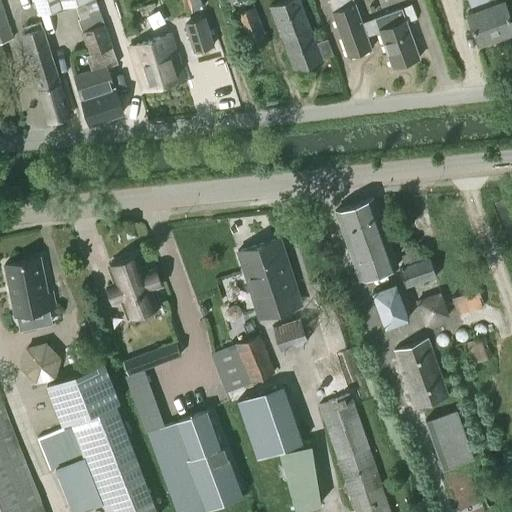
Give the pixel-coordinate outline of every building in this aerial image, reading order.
[(0,0),(0,40),(12,37),(0,0)] [(36,0),(39,10),(71,0),(36,0)] [(91,0),(73,6),(83,33),(104,25),(94,0),(91,0)] [(312,0),(303,0),(290,5),(297,22),(311,63),(333,56),(327,38),(312,0)] [(349,56),(371,49),(366,35),(379,30),(392,66),(419,56),(401,7),(361,22),(353,0),(328,0),(332,12),(333,11),(349,56)] [(479,43),(511,30),(511,18),(505,0),(500,0),(496,2),(495,0),(468,0),(473,10),(468,12),(479,43)] [(249,48),(268,41),(255,6),(236,13),(249,48)] [(194,50),(213,44),(204,17),(185,23),(194,50)] [(49,123),(70,116),(41,21),(35,23),(36,29),(21,33),(49,123)] [(297,22),(274,32),(292,80),(315,70),(311,63),(297,22)] [(102,99),(115,94),(106,67),(117,63),(104,25),(83,33),(90,55),(86,56),(91,70),(74,76),(82,99),(81,100),(82,103),(93,99),(93,97),(100,95),(102,99)] [(142,90),(184,76),(170,33),(128,46),(142,90)] [(93,99),(82,103),(89,124),(122,112),(115,94),(102,99),(100,95),(93,97),(93,99)] [(397,264),(373,197),(336,210),(360,278),(397,264)] [(259,317),(300,303),(279,237),(237,250),(259,317)] [(418,250),(402,256),(405,265),(421,259),(418,250)] [(108,265),(115,282),(107,285),(113,302),(121,299),(127,316),(159,304),(153,287),(160,284),(154,267),(147,270),(140,253),(108,265)] [(14,315),(55,306),(52,292),(47,293),(40,256),(4,263),(14,315)] [(406,287),(436,277),(429,257),(421,259),(405,265),(399,267),(406,287)] [(385,327),(410,318),(396,281),(371,290),(385,327)] [(478,287),(451,296),(457,313),(483,304),(478,287)] [(425,325),(450,315),(441,290),(415,299),(425,325)] [(227,309),(226,314),(230,319),(235,319),(241,313),(242,309),(239,304),(234,303),(227,309)] [(280,350),(308,340),(300,316),(272,326),(280,350)] [(100,328),(91,330),(94,342),(103,340),(100,328)] [(226,391),(273,372),(258,334),(211,353),(226,391)] [(492,355),(484,335),(464,342),(472,362),(492,355)] [(414,406),(447,394),(427,337),(393,349),(414,406)] [(25,347),(20,366),(33,381),(52,376),(58,357),(44,343),(25,347)] [(149,352),(124,361),(128,372),(128,374),(153,364),(149,352)] [(318,404),(349,495),(354,511),(389,511),(335,354),(313,361),(327,401),(318,404)] [(61,421),(114,401),(119,399),(104,362),(46,384),(56,408),(61,421)] [(276,389),(232,407),(254,463),(298,446),(276,389)] [(0,511),(44,511),(18,445),(0,398),(0,511)] [(156,511),(114,401),(61,421),(63,426),(37,437),(49,468),(83,454),(103,511),(156,511)] [(427,419),(445,467),(476,456),(458,407),(427,419)] [(205,408),(147,430),(175,504),(177,511),(195,511),(241,495),(236,482),(222,444),(218,445),(205,408)]
